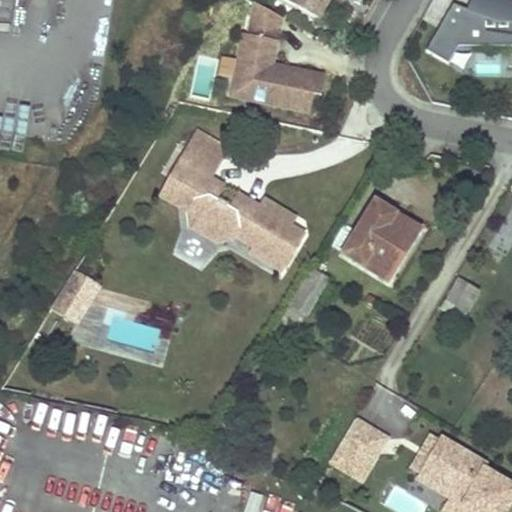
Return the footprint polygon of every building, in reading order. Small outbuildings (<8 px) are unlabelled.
[(282,0),(316,19),(327,0),(282,0)] [(511,0),(469,0),(466,10),(452,2),(426,49),(448,63),(457,46),(511,46),(511,0)] [(324,77),(271,66),(274,54),(268,52),(270,41),(276,42),(277,40),(281,18),(254,3),(248,35),(244,34),(233,82),(264,88),(260,103),(309,114),(313,93),(320,95),(324,77)] [(274,54),(276,42),(270,41),(268,52),(274,54)] [(190,75),(186,91),(210,97),(214,82),(190,75)] [(260,103),(264,88),(233,82),(230,97),(260,103)] [(189,146),(218,163),(226,150),(196,133),(189,146)] [(224,211),(226,207),(218,202),(216,206),(213,204),(221,189),(208,182),(218,163),(189,146),(169,180),(189,191),(193,203),(187,213),(186,215),(189,229),(217,245),(231,242),(233,237),(253,249),(250,254),(281,272),(301,237),(288,229),(293,221),(262,203),(257,211),(249,206),(246,213),(232,205),(228,213),(224,211)] [(189,191),(169,180),(159,197),(187,213),(193,203),(189,191)] [(246,213),(249,206),(236,198),(232,205),(246,213)] [(387,281),(402,255),(418,230),(374,203),(343,254),(387,281)] [(97,286),(71,270),(62,286),(87,301),(97,286)] [(289,306),(306,316),(328,280),(311,270),(289,306)] [(464,316),(478,293),(457,280),(443,303),(464,316)] [(62,286),(49,306),(74,322),(87,301),(62,286)] [(461,322),(464,316),(443,303),(440,309),(461,322)] [(290,322),(299,327),(306,316),(289,306),(261,351),(268,356),(290,322)] [(369,468),(386,440),(355,420),(329,463),(351,477),(360,463),(369,468)] [(430,437),(411,470),(420,475),(428,461),(433,463),(436,457),(431,455),(439,442),(430,437)] [(503,482),(484,470),(487,466),(441,439),(439,442),(431,455),(436,457),(433,463),(428,461),(420,475),(417,480),(449,499),(470,511),(505,511),(511,502),(497,494),(503,482)] [(359,482),(369,468),(360,463),(351,477),(359,482)] [(511,502),(511,501),(511,486),(503,482),(497,494),(511,502)] [(470,511),(449,499),(441,511),(470,511)]
